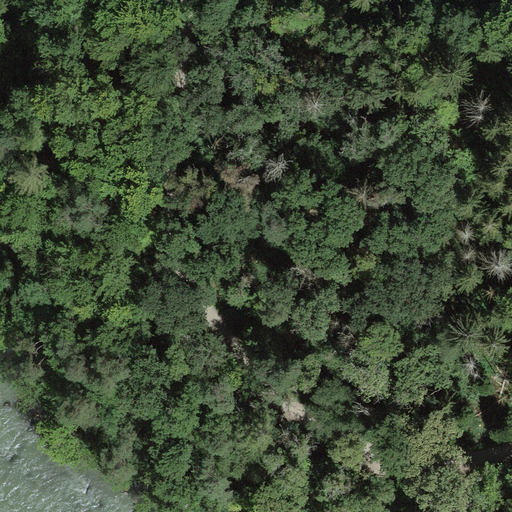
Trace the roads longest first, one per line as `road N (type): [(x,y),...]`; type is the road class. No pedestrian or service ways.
road 1 (track): [(191,0),(173,195),(180,262),(269,394)]
road 2 (track): [(269,394),(331,437),(437,460)]
